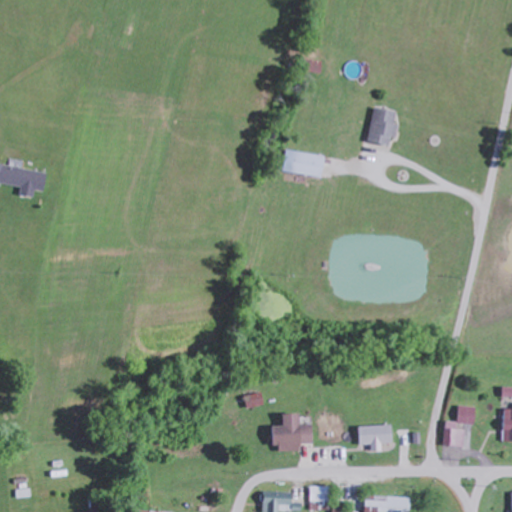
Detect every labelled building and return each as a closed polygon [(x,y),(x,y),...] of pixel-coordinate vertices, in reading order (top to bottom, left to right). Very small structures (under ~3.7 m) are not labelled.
[(365,141),(390,145),(396,111),(372,106),(365,141)] [(317,177),(321,156),(283,148),(279,169),(317,177)] [(0,184),(41,191),(44,171),(0,164),(0,184)] [(472,424),(474,406),(456,405),(455,421),(444,420),(442,445),(462,447),(464,424),(472,424)] [(500,441),(511,441),(511,408),(500,409),(500,441)] [(269,423),(270,445),(311,443),(310,421),(269,423)] [(420,447),(420,424),(398,424),(398,447),(420,447)] [(343,511),(344,502),(329,502),(329,486),(308,486),(307,511),(343,511)] [(288,511),(289,492),(261,492),(260,511),(288,511)] [(362,496),(361,511),(407,511),(408,496),(362,496)]
